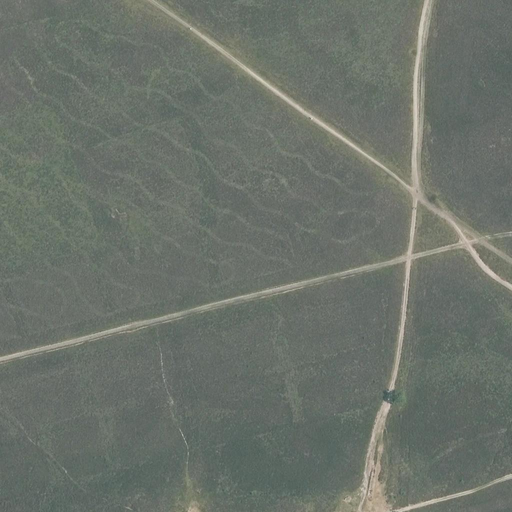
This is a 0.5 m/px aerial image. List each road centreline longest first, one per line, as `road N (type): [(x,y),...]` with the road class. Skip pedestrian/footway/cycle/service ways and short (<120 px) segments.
road 1 (unknown): [(409,259),(0,362)]
road 2 (track): [(409,259),(431,0)]
